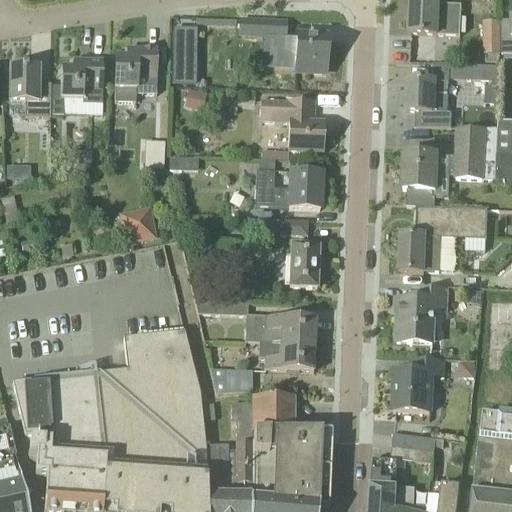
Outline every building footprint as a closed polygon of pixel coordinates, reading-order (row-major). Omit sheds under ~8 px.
[(459,38),(460,29),(461,8),(411,5),(409,37),(437,38),(447,38),(459,38)] [(511,7),(511,22),(501,22),(501,24),(500,57),(511,57),(511,7)] [(285,43),(285,41),(285,25),(263,24),(263,25),(245,24),(245,38),(262,39),(262,41),(273,42),(284,43),(285,43)] [(484,57),(490,57),(500,57),(501,24),(484,24),(484,57)] [(327,42),(285,41),(285,43),(284,43),(283,51),(282,71),(296,71),(296,73),(311,74),(311,68),(325,69),(327,42)] [(156,99),(157,53),(126,52),(126,60),(115,60),(114,93),(134,93),(134,98),(156,99)] [(102,94),(102,64),(72,63),(72,71),(60,71),(60,89),(50,89),(50,119),(63,119),(63,102),(82,103),(82,107),(101,107),(102,94)] [(498,89),(499,69),(490,69),(459,67),(458,82),(493,84),(493,89),(498,89)] [(49,92),(38,92),(38,71),(9,70),(8,105),(25,106),(24,117),(24,121),(50,121),(50,119),(50,89),(50,88),(49,88),(49,92)] [(407,83),(406,115),(415,116),(414,134),(450,132),(451,117),(447,116),(448,86),(434,85),(434,84),(407,83)] [(498,91),(485,91),(485,108),(498,108),(498,91)] [(183,110),(194,113),(197,101),(186,98),(183,110)] [(287,106),(260,104),(259,125),(289,127),(287,155),(321,157),(323,127),(312,126),(313,106),(287,105),(287,106)] [(511,123),(498,123),(498,132),(496,132),(495,136),(489,183),(494,183),(493,189),(511,190),(511,123)] [(489,183),(495,136),(496,132),(458,132),(458,139),(457,159),(437,159),(437,157),(404,156),(404,174),(401,174),(400,188),(403,188),(403,193),(423,194),(435,195),(436,177),(454,178),(455,182),(489,183)] [(144,157),(143,172),(163,173),(164,145),(156,145),(144,144),(144,157)] [(67,157),(67,174),(79,175),(79,157),(67,157)] [(168,174),(181,174),(181,162),(169,161),(168,174)] [(5,183),(16,183),(16,170),(6,170),(5,183)] [(255,174),(254,210),(288,211),(288,212),(319,214),(321,177),(290,176),(289,196),(272,195),(273,175),(255,174)] [(12,197),(0,199),(0,204),(4,223),(17,220),(12,197)] [(118,215),(125,248),(159,241),(152,208),(118,215)] [(487,243),(488,213),(416,210),(415,239),(441,240),(441,241),(455,242),(487,243)] [(279,224),(279,226),(279,238),(297,239),(306,239),(307,225),(287,224),(279,224)] [(454,275),(456,268),(456,261),(455,254),(455,242),(441,241),(441,240),(415,239),(401,238),(399,275),(424,276),(439,276),(439,274),(454,275)] [(306,250),(296,250),(290,249),(289,291),(316,292),(317,250),(306,250)] [(445,315),(446,292),(421,291),(420,304),(401,303),(401,316),(398,316),(396,346),(433,348),(434,315),(445,315)] [(247,319),(247,306),(195,305),(198,317),(247,319)] [(267,321),(266,333),(265,347),(275,348),(313,349),(314,323),(267,321)] [(96,377),(100,415),(105,456),(101,511),(207,511),(204,450),(203,442),(199,399),(183,335),(123,341),(126,373),(96,377)] [(312,376),(313,349),(275,348),(265,347),(259,346),(258,362),(265,362),(264,373),(312,376)] [(430,362),(415,362),(414,376),(398,375),(397,385),(395,385),(394,415),(430,415),(431,376),(441,376),(441,362),(430,362)] [(458,375),(465,381),(474,381),(474,365),(458,365),(458,375)] [(224,396),(252,395),(251,375),(224,373),(224,396)] [(101,511),(105,456),(96,377),(12,386),(24,438),(31,439),(31,445),(29,445),(28,456),(36,457),(34,479),(46,480),(43,511),(101,511)] [(252,435),(293,435),(293,401),(252,402),(252,408),(252,435)] [(228,450),(210,450),(204,450),(207,511),(248,511),(252,435),(252,408),(231,408),(231,427),(235,427),(235,453),(228,454),(228,450)] [(511,511),(511,413),(499,412),(498,417),(483,415),(480,443),(474,495),(472,495),(470,511),(511,511)] [(27,511),(21,484),(8,431),(0,432),(0,511),(27,511)] [(293,435),(252,435),(248,511),(317,511),(318,511),(328,511),(330,447),(319,446),(319,435),(293,435)] [(443,451),(444,444),(393,438),(392,451),(414,454),(434,456),(435,451),(443,451)] [(433,467),(434,456),(414,454),(412,465),(433,467)] [(397,491),(397,484),(398,464),(372,462),(369,511),(394,511),(397,491)] [(457,511),(458,511),(460,490),(430,487),(427,511),(457,511)] [(416,511),(413,511),(414,493),(397,491),(394,511),(416,511)]
